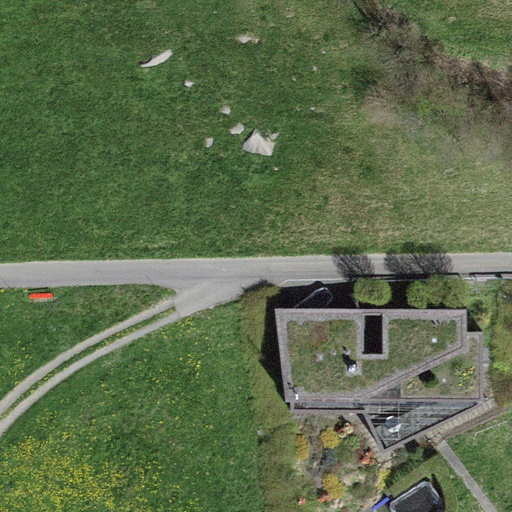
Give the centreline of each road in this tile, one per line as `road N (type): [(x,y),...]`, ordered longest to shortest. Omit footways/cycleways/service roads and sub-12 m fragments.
road 1 (unclassified): [(511,265),(0,279)]
road 2 (track): [(214,270),(207,293),(57,371),(0,429)]
